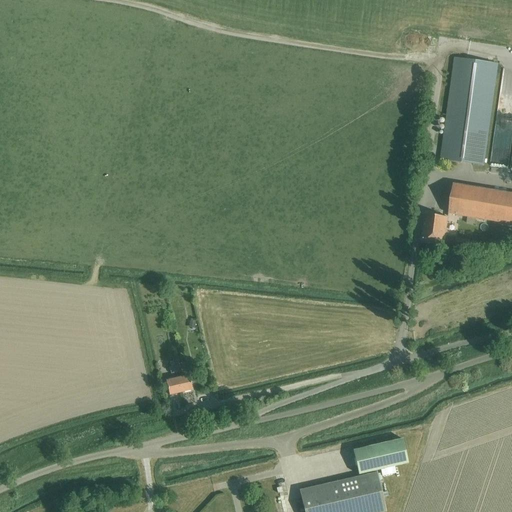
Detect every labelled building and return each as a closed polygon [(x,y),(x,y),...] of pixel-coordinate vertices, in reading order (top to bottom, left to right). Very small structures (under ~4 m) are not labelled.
[(441,160),(484,166),(495,87),(498,63),(455,58),(452,81),(441,160)] [(511,145),(511,135),(511,96),(501,96),(500,112),(498,111),(493,164),(507,165),(507,159),(511,159),(511,152),(506,152),(507,145),(511,145)] [(449,213),(511,223),(511,193),(454,184),(449,213)] [(421,238),(422,239),(444,242),(448,217),(425,214),(421,238)] [(456,246),(468,248),(469,240),(457,238),(456,246)] [(189,375),(177,378),(180,392),(192,389),(189,375)] [(180,392),(177,378),(166,381),(169,394),(180,392)] [(402,439),(352,450),(358,474),(380,469),(382,476),(395,473),(394,466),(397,465),(408,463),(402,439)] [(382,497),(388,495),(386,491),(381,492),(377,472),(299,490),(303,511),(380,511),(386,511),(382,497)]
